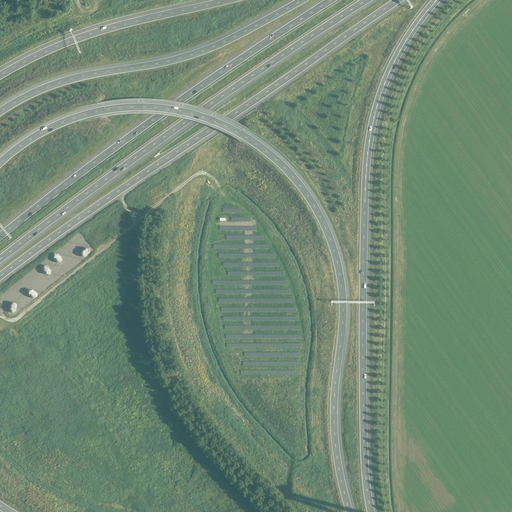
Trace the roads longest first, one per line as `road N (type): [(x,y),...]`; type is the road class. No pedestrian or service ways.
road 1 (motorway): [(349,511),(333,422),(339,275),(323,223),(290,174),(230,128),(154,107),(70,119),(0,162)]
road 2 (motorway): [(371,511),(362,321),(370,134),(400,48),(436,0)]
road 3 (motorway): [(0,276),(398,0)]
road 4 (motorway): [(0,261),(158,140),(366,0)]
road 5 (motorway): [(331,0),(143,126),(0,236)]
road 6 (motorway): [(302,0),(202,50),(52,84),(0,111)]
road 7 (motorway): [(226,0),(87,34),(0,75)]
